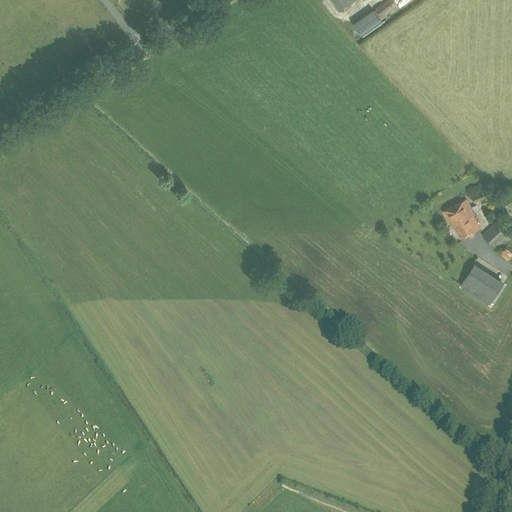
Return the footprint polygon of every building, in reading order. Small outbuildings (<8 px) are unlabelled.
[(332,0),(340,12),(355,1),(354,0),(332,0)] [(387,0),(353,24),(360,34),(399,7),(394,0),(387,0)] [(451,223),(460,239),(480,227),(473,214),(474,213),(466,199),(443,211),(450,224),(451,223)] [(482,234),(497,251),(511,237),(497,221),(482,234)] [(500,254),(507,260),(511,253),(511,252),(505,247),(500,254)]
